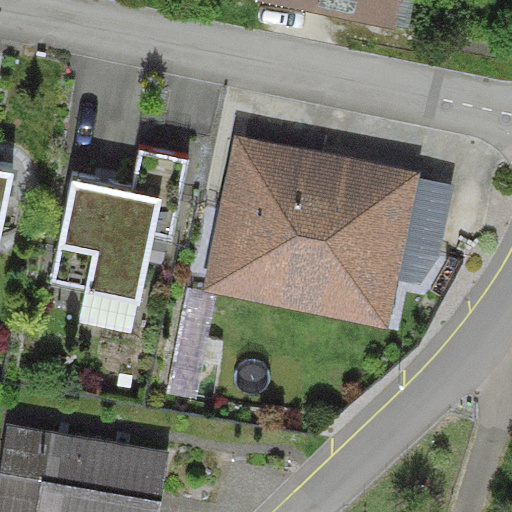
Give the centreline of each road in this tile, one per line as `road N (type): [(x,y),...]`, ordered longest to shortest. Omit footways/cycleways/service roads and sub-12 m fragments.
road 1 (residential): [(0,9),(511,116)]
road 2 (residential): [(511,305),(458,371),(315,511)]
